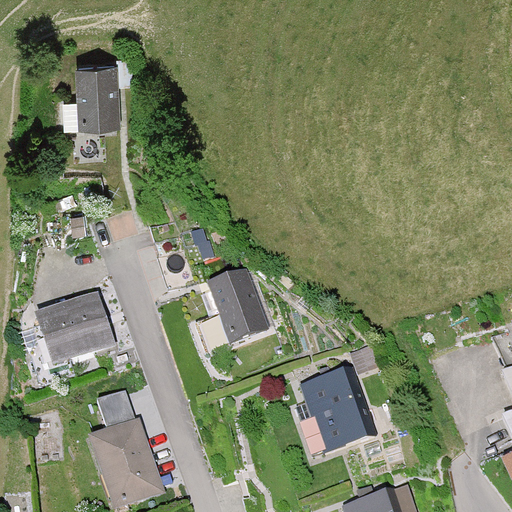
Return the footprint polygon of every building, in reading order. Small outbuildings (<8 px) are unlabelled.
[(117,66),(76,68),(79,132),(120,130),(117,66)] [(207,290),(228,346),(268,330),(247,275),(207,290)] [(40,320),(57,367),(115,345),(98,299),(40,320)] [(354,373),(298,391),(322,464),(378,445),(354,373)] [(91,442),(117,511),(124,511),(166,496),(127,394),(96,406),(107,436),(91,442)] [(393,511),(387,497),(352,511),(393,511)]
